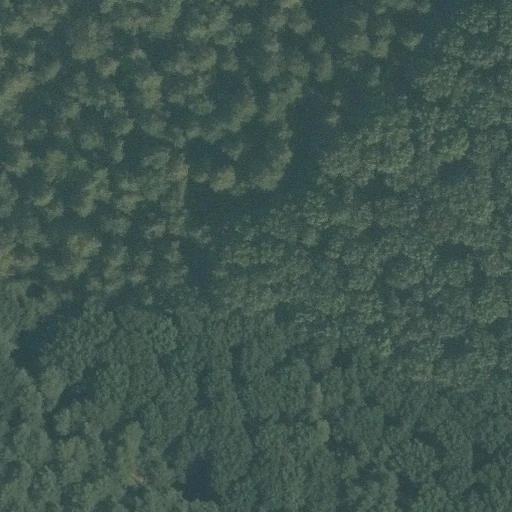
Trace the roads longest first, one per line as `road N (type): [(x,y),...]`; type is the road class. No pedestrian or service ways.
road 1 (track): [(433,0),(32,396)]
road 2 (track): [(192,511),(32,396)]
